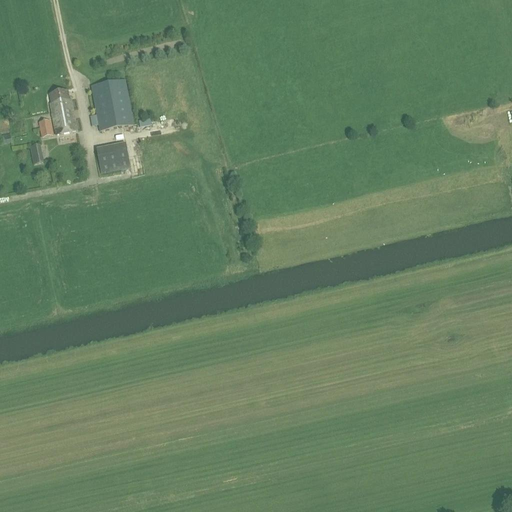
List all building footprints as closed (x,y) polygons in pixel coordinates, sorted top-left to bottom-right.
[(90,87),(99,132),(134,126),(125,81),(90,87)] [(50,105),(56,136),(77,132),(71,101),(69,101),(68,92),(50,95),(52,105),(50,105)] [(80,113),(83,120),(89,118),(87,111),(80,113)] [(166,118),(151,121),(155,139),(169,136),(166,118)] [(50,121),(39,124),(42,139),(53,137),(50,121)] [(0,136),(0,144),(0,146),(12,143),(10,135),(0,136)] [(97,151),(101,175),(131,170),(126,146),(97,151)] [(32,157),(34,166),(44,164),(42,155),(32,157)]
